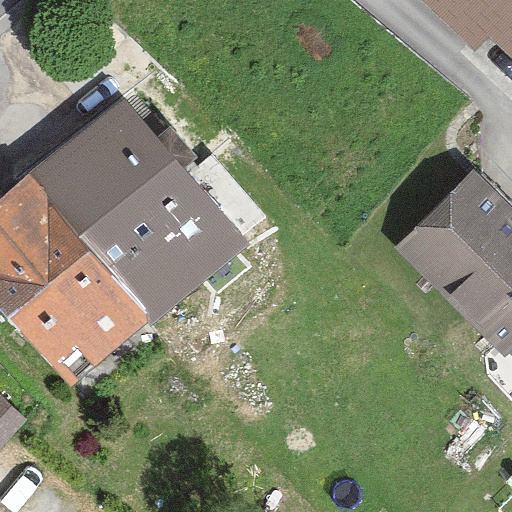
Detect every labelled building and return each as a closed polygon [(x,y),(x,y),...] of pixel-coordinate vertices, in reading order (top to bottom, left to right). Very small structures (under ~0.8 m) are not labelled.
[(511,0),(427,0),(481,53),(501,35),(511,45),(511,0)] [(29,174),(155,322),(251,245),(124,97),(29,174)] [(396,248),(506,358),(511,352),(511,207),(474,170),(396,248)] [(0,309),(72,388),(155,322),(29,174),(0,197),(0,309)] [(0,393),(0,450),(29,421),(0,393)]
